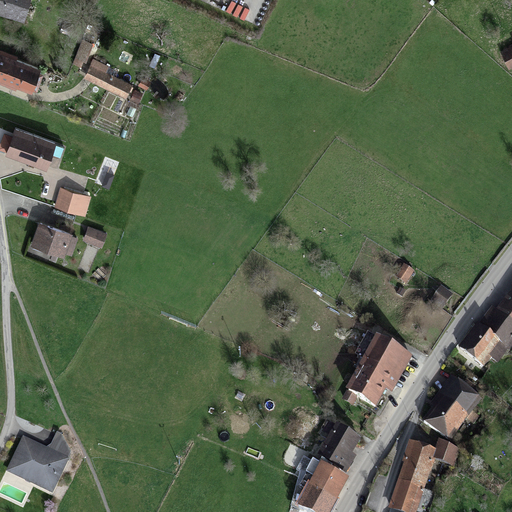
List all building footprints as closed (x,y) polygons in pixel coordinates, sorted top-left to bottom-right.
[(37,0),(0,0),(0,11),(32,20),(37,0)] [(511,38),(511,43),(500,49),(509,69),(511,67),(511,37),(511,38)] [(38,64),(0,49),(0,74),(30,86),(38,64)] [(136,77),(93,60),(86,78),(129,95),(136,77)] [(61,139),(18,125),(10,151),(52,165),(61,139)] [(93,194),(60,185),(55,206),(87,215),(93,194)] [(76,230),(42,219),(34,243),(68,254),(76,230)] [(109,231),(91,224),(85,240),(103,247),(109,231)] [(397,347),(381,338),(346,397),(354,401),(358,394),(380,406),(391,388),(394,392),(416,356),(409,352),(412,347),(401,340),(397,347)] [(484,397),(463,381),(430,424),(451,440),(484,397)] [(364,438),(338,422),(317,456),(347,475),(358,457),(354,454),(364,438)] [(79,448),(56,437),(50,449),(25,436),(8,470),(56,494),(79,448)] [(442,440),(438,450),(435,460),(455,467),(462,447),(442,440)] [(438,450),(411,441),(404,460),(407,461),(392,507),(407,511),(416,511),(435,460),(438,450)] [(352,480),(307,456),(298,472),(317,482),(305,504),(319,511),(330,511),(337,500),(340,501),(352,480)]
